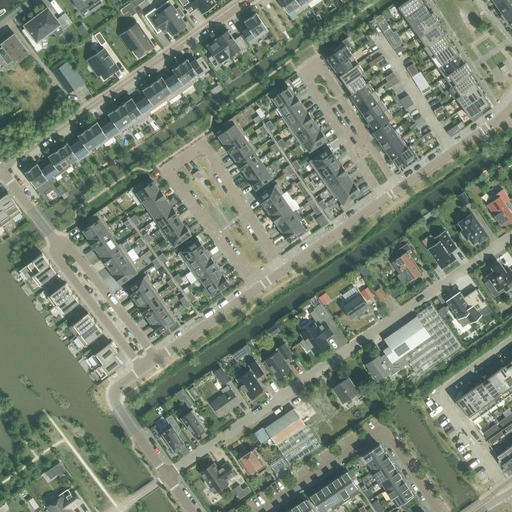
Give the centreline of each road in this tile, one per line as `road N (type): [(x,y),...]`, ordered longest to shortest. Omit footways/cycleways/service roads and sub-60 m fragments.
road 1 (residential): [(167,477),(511,238)]
road 2 (residential): [(285,265),(204,144),(180,160),(169,168),(254,287)]
road 3 (residential): [(401,185),(319,62),(304,72),(384,197)]
road 4 (residential): [(4,168),(247,0)]
road 5 (residential): [(259,511),(381,431),(440,511)]
road 6 (residential): [(509,493),(441,394),(511,343)]
road 7 (residential): [(158,358),(74,250),(59,245)]
road 8 (residential): [(59,245),(58,259),(142,369)]
road 9 (residential): [(511,105),(401,185)]
road 10 (residential): [(384,197),(285,265)]
